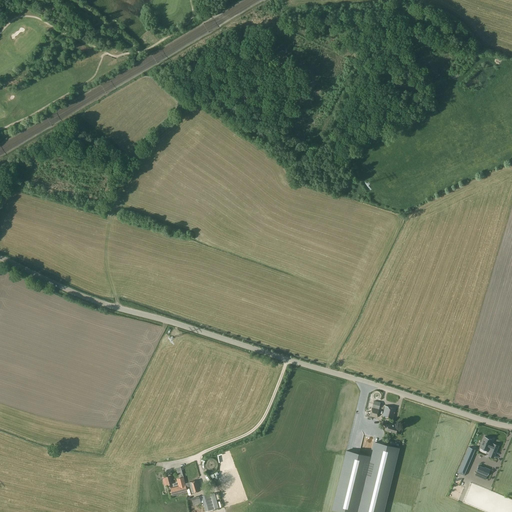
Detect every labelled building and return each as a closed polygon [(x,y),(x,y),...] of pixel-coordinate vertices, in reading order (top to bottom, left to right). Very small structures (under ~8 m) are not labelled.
[(374,401),(372,408),(379,410),(381,402),(374,401)] [(396,408),(385,406),(382,417),(393,419),(396,408)] [(379,410),(372,408),(370,416),(377,418),(379,410)] [(389,425),(387,431),(396,433),(398,427),(389,424),(389,425)] [(483,440),(480,448),(487,451),(488,448),(489,446),(491,447),(491,449),(488,455),(494,458),(499,446),(493,443),(493,444),(492,445),(490,444),(490,443),(492,439),(485,436),(483,440)] [(371,457),(346,451),(332,510),(341,511),(383,511),(399,448),(375,442),(371,456),(371,457)] [(472,454),(466,452),(456,474),(462,477),(465,471),(464,470),(470,456),(471,456),(472,454)] [(479,465),(476,471),(488,476),(490,469),(485,467),(484,468),(479,465)] [(179,486),(170,488),(172,496),(176,495),(178,495),(182,494),(188,492),(187,491),(185,481),(184,478),(177,479),(178,483),(179,486)] [(198,480),(189,483),(189,482),(186,483),(187,487),(190,486),(192,493),(201,491),(198,480)] [(201,496),(203,502),(206,511),(211,510),(206,494),(205,493),(203,493),(204,495),(201,496)] [(201,503),(199,496),(191,498),(193,505),(201,503)]
